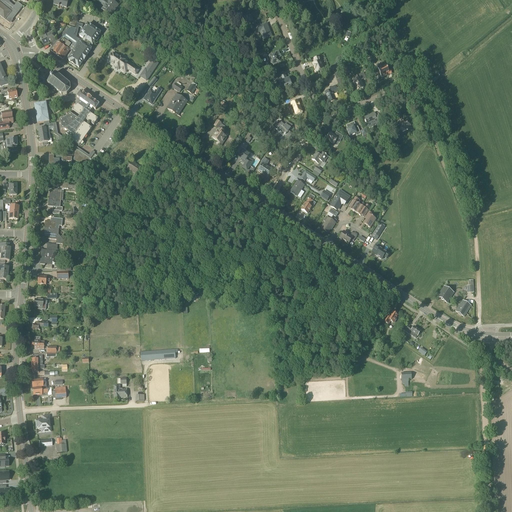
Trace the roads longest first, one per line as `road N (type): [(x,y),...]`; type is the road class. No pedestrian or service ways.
road 1 (track): [(478,298),(471,224),(379,0)]
road 2 (secondary): [(265,204),(77,79)]
road 3 (secondary): [(481,336),(429,313),(326,246)]
road 4 (track): [(482,351),(489,511)]
road 5 (residential): [(320,121),(272,0)]
road 6 (secondary): [(19,419),(21,296)]
road 7 (secondary): [(32,175),(16,55)]
